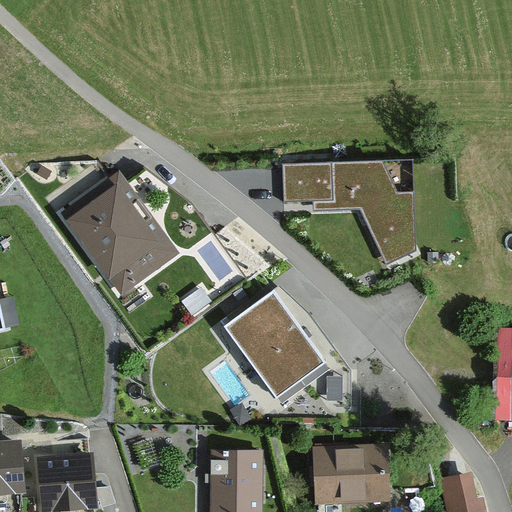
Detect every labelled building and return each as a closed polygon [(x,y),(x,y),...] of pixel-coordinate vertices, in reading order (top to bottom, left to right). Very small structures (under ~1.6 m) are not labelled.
[(388,261),(414,251),(411,161),(284,165),(286,200),(315,199),(316,209),(363,208),(388,261)] [(119,171),(59,215),(122,299),(181,255),(119,171)] [(401,278),(365,313),(405,354),(440,319),(401,278)] [(272,293),(225,328),(278,399),(325,364),(272,293)] [(511,339),(503,339),(500,412),(511,412),(511,339)] [(0,493),(21,491),(15,444),(0,446),(0,493)] [(378,447),(312,450),(315,509),(381,505),(378,447)] [(82,448),(31,454),(38,511),(89,504),(82,448)] [(257,511),(258,453),(210,454),(210,511),(257,511)] [(471,511),(466,479),(444,483),(449,511),(471,511)]
